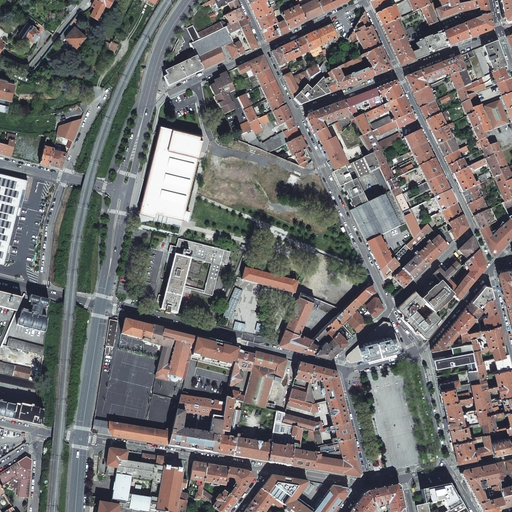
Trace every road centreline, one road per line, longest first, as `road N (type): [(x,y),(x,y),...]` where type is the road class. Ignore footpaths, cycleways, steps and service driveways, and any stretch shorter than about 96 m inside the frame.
road 1 (residential): [(398,73),(473,229),(389,308)]
road 2 (residential): [(338,366),(102,307)]
road 3 (residential): [(389,308),(295,113)]
road 4 (residential): [(81,438),(268,470)]
road 5 (residential): [(65,178),(95,95),(24,74)]
road 6 (secondary): [(102,307),(81,438)]
road 7 (residential): [(145,106),(264,49)]
